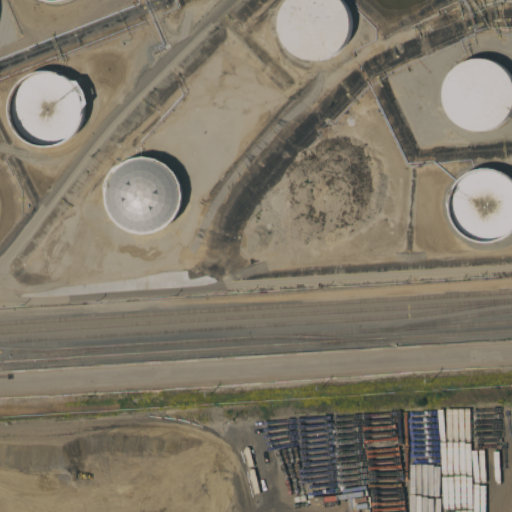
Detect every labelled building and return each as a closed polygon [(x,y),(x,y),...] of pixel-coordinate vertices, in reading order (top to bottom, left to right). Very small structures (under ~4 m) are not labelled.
[(312,60),(306,59),(300,57),(295,53),(290,49),(286,45),(282,39),(280,33),(279,27),(279,21),(280,15),(282,9),(285,3),(287,0),(342,0),(345,2),(348,8),(350,14),(351,20),(351,26),(350,32),(348,38),(345,44),(341,49),(336,53),(331,56),(325,58),(319,60),(312,60)] [(474,129),(468,128),(462,125),(457,122),(452,118),(448,113),(445,107),(444,101),(443,95),(443,89),(445,83),(447,77),(451,72),(455,67),(460,63),(465,60),(471,59),(477,58),(484,58),(490,60),(496,62),(501,66),(505,70),(509,75),(511,80),(511,107),(510,111),(507,116),(503,121),(498,124),(492,127),(486,129),(480,130),(474,129)] [(51,148),(44,148),(38,147),(32,144),(26,141),(21,136),(17,131),(14,125),(11,119),(10,112),(11,106),(12,99),(14,93),(18,87),(22,82),(27,78),(33,75),(40,72),(46,71),(53,72),(59,73),(66,75),(71,79),(76,83),(81,89),(84,94),(86,101),(87,107),(87,114),(85,121),(83,127),(79,133),(75,138),(70,142),(64,145),(58,147),(51,148)] [(329,221),(323,219),(317,216),(312,213),(307,208),(303,203),(301,197),(299,191),(298,184),(299,178),(300,171),(303,165),(307,160),(311,156),(317,152),(323,149),(329,147),(335,147),(342,147),(348,149),(354,152),(359,155),(364,160),(367,165),(370,171),(372,177),(372,184),(372,190),(370,197),(368,203),(364,208),(359,213),(354,216),(348,219),(342,221),(335,221),(329,221)] [(119,225),(113,217),(107,206),(105,186),(108,178),(114,168),(132,158),(144,156),(157,158),(168,164),(176,173),(182,184),(183,196),(182,208),(175,220),(167,228),(156,233),(144,235),(131,232),(119,225)] [(492,243),(485,244),(479,242),(472,240),(466,237),(461,233),(456,228),(453,222),(450,215),(449,209),(449,202),(450,195),(452,189),(455,183),(460,177),(465,173),(471,169),(477,167),(484,166),(490,165),(497,167),(503,169),(509,172),(511,174),(511,235),(511,236),(505,240),(499,242),(492,243)]
